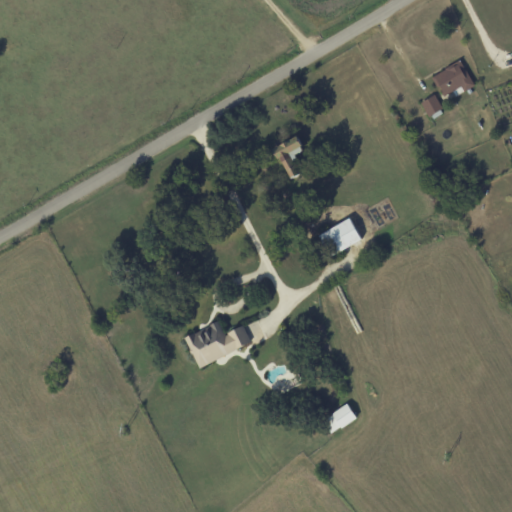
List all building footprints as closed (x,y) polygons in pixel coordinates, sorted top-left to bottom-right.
[(459,86),(462,91),(472,86),(459,61),(432,74),(442,95),(459,86)] [(419,102),(427,116),(441,108),(432,94),(419,102)] [(300,172),(292,154),(301,150),(295,137),(273,147),(287,178),(300,172)] [(360,240),(348,218),(316,235),(328,257),(360,240)] [(241,326),(222,334),(216,322),(183,337),(196,367),(249,344),(241,326)] [(330,434),(355,418),(345,404),(320,420),(330,434)]
